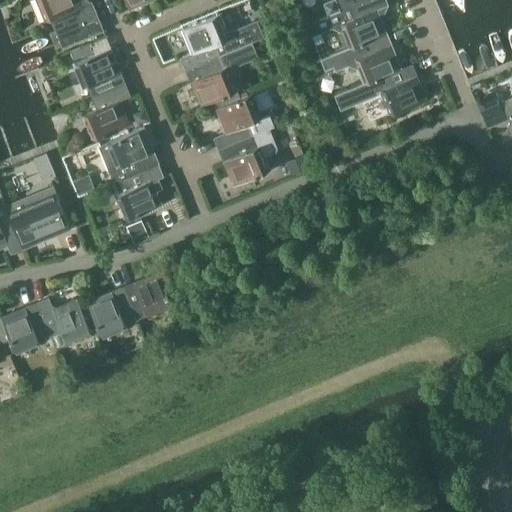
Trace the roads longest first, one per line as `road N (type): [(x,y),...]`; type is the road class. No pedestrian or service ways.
road 1 (residential): [(205,223),(129,38),(215,3)]
road 2 (residential): [(205,223),(472,115)]
road 3 (residential): [(0,280),(132,255),(205,223)]
road 4 (residential): [(425,0),(472,115)]
